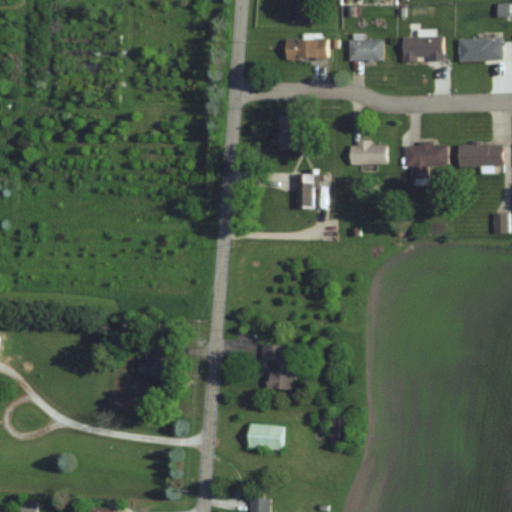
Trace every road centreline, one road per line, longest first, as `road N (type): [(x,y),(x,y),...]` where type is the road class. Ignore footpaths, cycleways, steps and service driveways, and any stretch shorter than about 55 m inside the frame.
road 1 (tertiary): [(242,0),(201,511)]
road 2 (residential): [(511,100),(389,103),(356,90),(236,88)]
